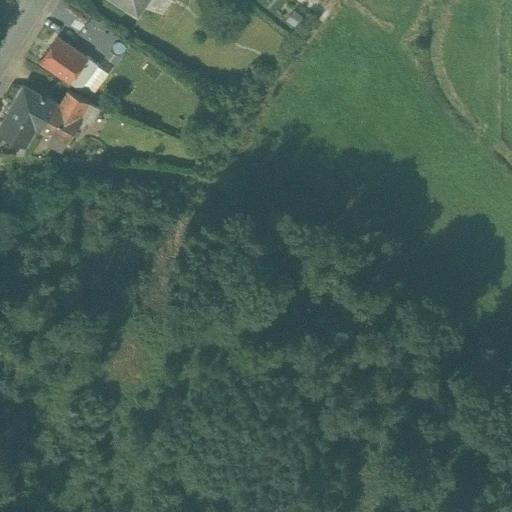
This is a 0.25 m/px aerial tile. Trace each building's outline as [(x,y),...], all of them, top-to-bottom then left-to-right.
[(117,0),(137,13),(140,8),(146,0),(117,0)] [(97,18),(84,25),(101,57),(114,50),(97,18)] [(58,36),(39,62),(69,84),(87,58),(58,36)] [(87,58),(69,84),(80,92),(99,66),(87,58)] [(40,97),(23,87),(2,125),(1,124),(0,125),(0,137),(6,141),(6,140),(24,150),(35,130),(66,148),(82,120),(80,119),(60,108),(44,99),(45,97),(41,95),(40,97)] [(89,104),(69,93),(60,108),(80,119),(89,104)]
